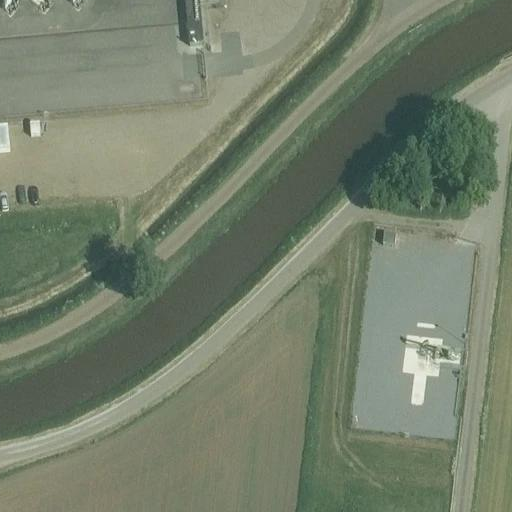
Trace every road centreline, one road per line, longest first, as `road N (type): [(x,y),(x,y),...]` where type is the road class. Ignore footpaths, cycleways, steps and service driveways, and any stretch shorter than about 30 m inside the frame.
road 1 (unclassified): [(419,13),(345,69),(127,284),(52,332),(0,352)]
road 2 (track): [(505,73),(459,511)]
